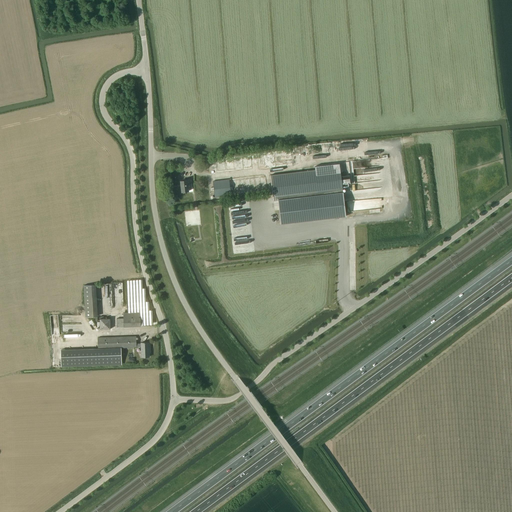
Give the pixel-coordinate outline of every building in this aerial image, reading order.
[(260,169),(295,166),(294,154),(211,162),(212,173),(254,169),(253,165),(260,164),(260,169)] [(273,200),(278,200),(343,192),(342,184),(345,184),(345,186),(349,185),(349,183),(350,183),(349,176),(341,177),(340,164),(315,166),(315,170),(271,176),(273,200)] [(229,179),(213,181),(215,197),(231,195),(229,179)] [(190,180),(179,182),(181,192),(189,191),(188,188),(191,188),(190,180)] [(346,216),(343,192),(278,200),(281,224),(346,216)] [(233,212),(233,223),(248,222),(248,211),(233,212)] [(378,229),(361,231),(362,240),(379,238),(378,229)] [(236,241),(237,252),(252,251),(251,239),(245,240),(245,241),(236,241)] [(127,280),(128,312),(140,312),(141,327),(153,326),(152,310),(150,311),(149,302),(146,302),(146,289),(143,289),(143,280),(127,280)] [(97,317),(96,285),(84,286),(85,317),(97,317)] [(117,327),(124,327),(141,327),(140,312),(128,312),(123,313),(123,318),(116,319),(117,327)] [(111,318),(100,319),(100,330),(111,329),(111,318)] [(61,336),(61,349),(136,347),(136,334),(61,336)] [(141,343),(136,344),(137,347),(141,347),(142,357),(149,357),(149,350),(150,350),(150,343),(141,343)] [(122,348),(61,350),(62,367),(122,365),(122,348)]
